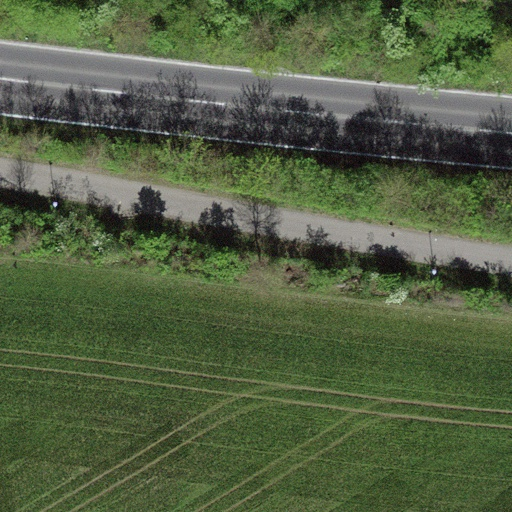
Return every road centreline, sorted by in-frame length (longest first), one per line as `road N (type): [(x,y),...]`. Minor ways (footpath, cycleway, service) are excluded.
road 1 (track): [(511,268),(0,180)]
road 2 (secondary): [(511,131),(0,77)]
